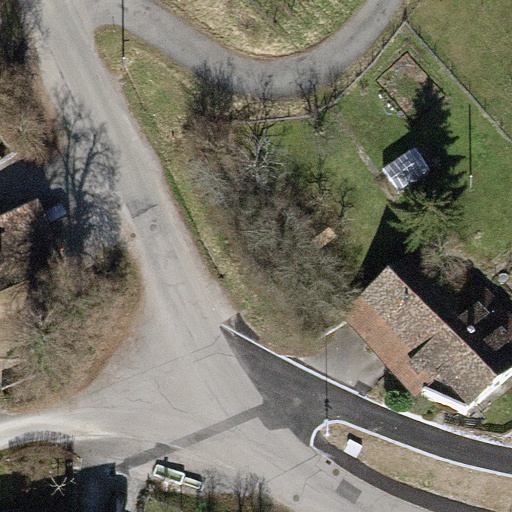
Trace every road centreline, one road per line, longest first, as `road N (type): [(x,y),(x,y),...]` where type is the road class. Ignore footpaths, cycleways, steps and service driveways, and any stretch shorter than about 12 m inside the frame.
road 1 (residential): [(64,0),(267,402),(322,486),(371,511)]
road 2 (residential): [(376,0),(340,55),(254,82),(92,0)]
